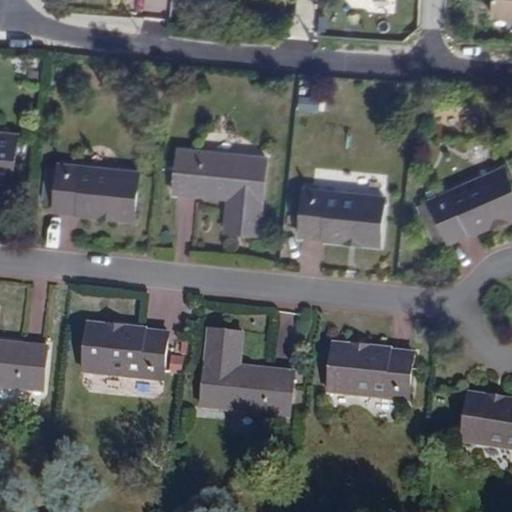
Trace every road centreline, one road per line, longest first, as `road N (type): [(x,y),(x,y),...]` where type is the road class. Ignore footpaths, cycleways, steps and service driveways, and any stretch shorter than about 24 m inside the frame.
road 1 (residential): [(462,312),(0,262)]
road 2 (residential): [(28,38),(432,68)]
